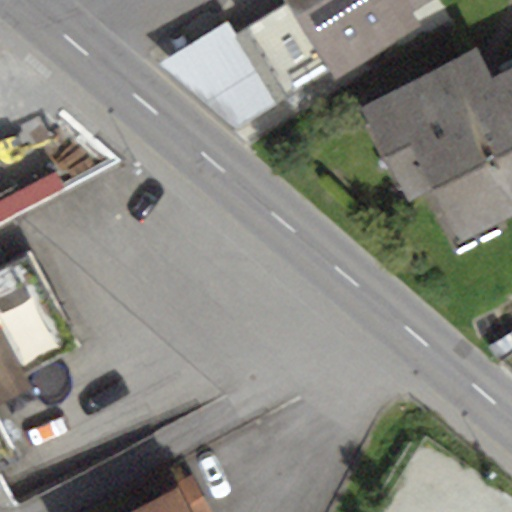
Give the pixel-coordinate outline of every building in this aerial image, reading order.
[(288,0),(335,78),(421,27),(413,13),(433,0),(288,0)] [(283,3),(232,32),(275,107),(326,78),(283,3)] [(275,107),(232,32),(225,19),(156,63),(234,131),(275,107)] [(477,47),(359,107),(407,202),(430,190),(458,243),(511,215),(511,66),(492,77),(477,47)] [(0,185),(0,204),(34,184),(77,148),(69,138),(23,172),(0,185)] [(33,252),(0,269),(0,330),(24,376),(82,346),(33,252)] [(0,403),(30,388),(24,376),(0,330),(0,403)] [(174,488),(127,511),(208,511),(190,475),(172,484),(174,488)]
